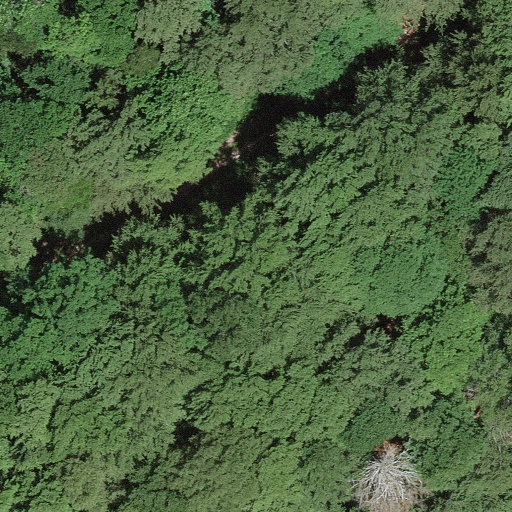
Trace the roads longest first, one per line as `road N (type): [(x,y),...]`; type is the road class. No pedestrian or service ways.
road 1 (track): [(0,280),(172,195),(446,0)]
road 2 (track): [(172,195),(327,0)]
